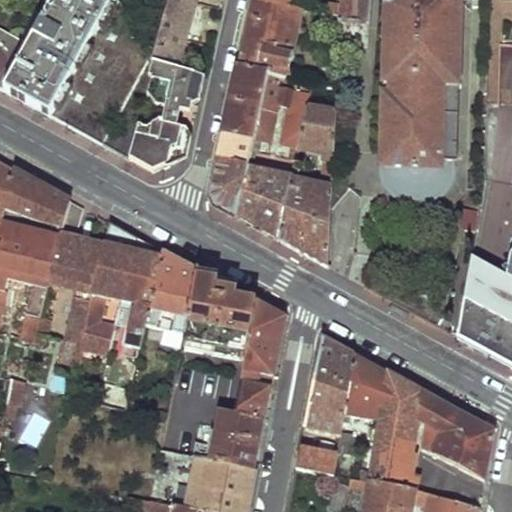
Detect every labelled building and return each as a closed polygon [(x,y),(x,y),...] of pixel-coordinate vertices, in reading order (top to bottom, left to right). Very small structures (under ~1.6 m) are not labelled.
[(133,37),(144,14),(117,0),(0,0),(0,88),(57,120),(129,159),(138,129),(146,96),(153,74),(147,72),(149,65),(154,48),(133,37)] [(168,0),(159,34),(190,42),(202,0),(213,0),(213,1),(222,4),(222,0),(168,0)] [(250,0),(237,66),(264,71),(285,76),(299,8),(288,6),(261,0),(250,0)] [(341,17),(340,23),(370,25),(371,0),(341,0),(342,4),(341,17)] [(391,131),(395,0),(384,0),(380,130),(391,131)] [(386,152),(384,161),(385,172),(389,181),(395,189),(403,193),(413,196),(422,196),(433,192),(441,185),(446,176),(448,168),(449,155),(457,156),(461,0),(395,0),(391,131),(391,133),(396,139),(391,145),(386,152)] [(330,2),(330,15),(341,17),(342,4),(330,2)] [(325,29),(323,84),(337,87),(340,29),(325,29)] [(149,65),(181,74),(190,42),(159,34),(154,48),(149,65)] [(511,44),(501,44),(501,85),(511,84),(511,44)] [(153,74),(146,96),(155,107),(165,110),(179,113),(200,100),(205,81),(181,74),(149,65),(147,72),(153,74)] [(237,66),(223,133),(250,138),(261,82),(264,71),(237,66)] [(261,82),(250,138),(264,142),(274,107),(287,109),(280,146),(294,149),(295,143),(303,108),(306,92),(261,82)] [(303,108),(295,143),(322,148),(323,172),(333,174),(335,113),(303,108)] [(165,110),(161,124),(175,128),(179,113),(165,110)] [(129,159),(153,171),(168,164),(187,155),(191,139),(184,130),(175,128),(161,124),(159,124),(150,130),(150,132),(138,129),(129,159)] [(223,133),(209,198),(214,207),(224,212),(234,217),(244,165),(250,138),(223,133)] [(0,165),(0,236),(4,220),(16,175),(7,169),(0,165)] [(244,165),(234,217),(255,228),(276,238),(288,177),(289,173),(244,165)] [(73,205),(16,175),(4,220),(21,224),(49,230),(65,233),(73,205)] [(288,177),(276,238),(301,250),(327,264),(332,188),(288,177)] [(511,203),(485,188),(457,329),(472,338),(511,360),(511,203)] [(73,205),(65,233),(79,237),(86,212),(73,205)] [(21,224),(4,220),(0,236),(0,328),(1,328),(15,274),(37,279),(31,306),(32,311),(26,335),(38,338),(40,331),(63,242),(65,233),(49,230),(49,239),(19,231),(21,224)] [(105,252),(97,284),(94,298),(85,337),(96,340),(108,292),(126,296),(138,240),(127,234),(111,226),(105,252)] [(138,240),(126,296),(124,302),(138,306),(125,370),(142,373),(151,326),(165,255),(153,248),(138,240)] [(63,242),(40,331),(51,334),(68,277),(97,284),(105,252),(63,242)] [(165,255),(151,326),(190,334),(200,274),(183,265),(165,255)] [(200,274),(190,334),(187,346),(250,357),(259,306),(243,297),(223,286),(200,274)] [(83,295),(71,338),(84,341),(85,337),(94,298),(83,295)] [(259,306),(250,357),(239,415),(269,421),(275,388),(268,387),(270,374),(278,376),(288,321),(275,314),(259,306)] [(109,320),(104,342),(114,344),(117,331),(119,322),(109,320)] [(117,331),(114,344),(113,348),(119,349),(124,332),(117,331)] [(155,345),(176,350),(179,335),(158,331),(155,345)] [(320,341),(303,428),(342,436),(346,418),(357,358),(341,349),(324,339),(320,341)] [(357,358),(346,418),(379,422),(388,375),(375,368),(357,358)] [(418,426),(423,395),(388,375),(379,422),(367,486),(412,497),(414,485),(409,483),(411,468),(418,426)] [(14,376),(9,399),(17,401),(24,402),(29,380),(14,376)] [(423,395),(418,426),(426,429),(422,454),(486,486),(495,436),(449,410),(423,395)] [(13,417),(17,401),(9,399),(6,415),(13,417)] [(208,408),(197,458),(260,471),(269,421),(239,415),(208,408)] [(342,436),(338,456),(351,459),(355,438),(342,436)] [(300,446),(296,469),(334,478),(338,456),(300,446)] [(251,511),(260,471),(197,458),(195,468),(199,469),(207,471),(198,510),(207,511),(251,511)] [(199,469),(191,508),(198,510),(207,471),(199,469)] [(427,511),(474,511),(417,498),(412,497),(367,486),(350,482),(349,488),(369,492),(365,511),(412,511),(414,508),(428,511),(427,511)] [(343,511),(349,490),(338,488),(333,510),(341,511),(343,511)] [(138,511),(207,511),(198,510),(191,508),(137,496),(135,511),(138,511)]
